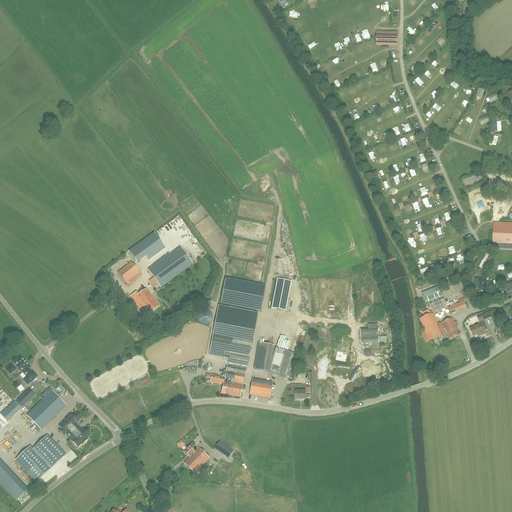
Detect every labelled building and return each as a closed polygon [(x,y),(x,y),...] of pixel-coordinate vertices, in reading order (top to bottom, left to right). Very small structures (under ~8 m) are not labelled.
[(463,13),(459,15),(460,18),(468,14),(465,9),(461,11),(463,13)] [(407,29),(412,35),(416,32),(410,26),(407,29)] [(378,34),(378,43),(396,44),(396,34),(378,34)] [(483,98),(484,89),(477,88),(476,97),(483,98)] [(490,103),(498,99),(495,92),(487,96),(490,103)] [(492,104),(483,107),(485,113),(494,111),(492,104)] [(481,125),(489,121),(486,115),(478,119),(481,125)] [(501,121),(496,121),(496,119),(492,119),(493,132),(501,131),(501,121)] [(498,137),(491,135),(488,144),(495,146),(498,137)] [(492,243),(492,248),(511,249),(511,222),(493,222),(492,243)] [(165,248),(154,233),(129,252),(136,261),(144,255),(148,260),(165,248)] [(407,241),(410,245),(415,242),(412,237),(407,241)] [(169,254),(148,269),(161,287),(193,264),(183,251),(172,259),(169,254)] [(487,270),(492,256),(485,253),(479,268),(487,270)] [(483,289),(482,278),(474,278),(475,289),(483,289)] [(265,287),(225,279),(220,304),(260,312),(265,287)] [(276,281),(270,311),(286,314),(292,284),(276,281)] [(443,297),(438,286),(421,293),(426,304),(443,297)] [(137,292),(131,297),(137,305),(140,302),(146,311),(148,314),(158,306),(146,290),(142,292),(140,294),(139,295),(137,292)] [(448,308),(451,314),(458,311),(455,305),(448,308)] [(204,308),(202,312),(199,311),(196,322),(209,325),(213,311),(204,308)] [(217,310),(209,355),(223,358),(227,366),(225,373),(225,377),(234,379),(233,384),(231,383),(230,386),(229,386),(228,386),(223,385),(221,394),(240,397),(242,389),(244,390),(245,389),(245,386),(242,385),(242,384),(246,368),(248,369),(252,343),(257,318),(217,310)] [(479,323),(479,325),(470,329),(473,336),(480,334),(480,335),(486,333),(485,330),(488,329),(484,320),(491,317),(492,320),(496,319),(493,310),(477,317),(479,323)] [(426,343),(433,340),(446,334),(449,339),(459,335),(453,319),(438,325),(433,314),(419,319),(424,330),(421,332),(426,343)] [(369,329),(360,330),(361,344),(379,344),(379,343),(387,343),(387,338),(378,338),(378,329),(369,329)] [(296,355),(276,349),(273,360),(272,360),(274,346),(258,343),(254,369),(269,371),(269,374),(288,379),(296,355)] [(335,354),(334,360),(335,360),(335,363),(338,364),(341,364),(345,365),(346,358),(347,358),(349,350),(342,348),(342,352),(337,351),(337,354),(335,354)] [(37,377),(32,372),(31,372),(28,369),(30,367),(20,357),(17,360),(17,359),(16,359),(15,358),(14,359),(13,360),(13,361),(13,362),(14,362),(12,364),(6,369),(10,374),(12,372),(18,368),(20,370),(21,370),(23,373),(24,373),(27,377),(23,380),(28,385),(37,377)] [(361,367),(358,367),(360,377),(365,376),(365,377),(377,373),(375,367),(371,369),(369,364),(366,365),(366,363),(360,364),(361,367)] [(206,374),(205,378),(211,379),(210,383),(215,384),(215,382),(223,384),(223,385),(228,386),(229,386),(230,386),(231,383),(224,382),(224,378),(216,377),(216,376),(212,375),(206,374)] [(141,385),(148,381),(146,377),(139,381),(141,385)] [(272,382),(252,379),(249,394),(269,397),(272,382)] [(19,393),(24,389),(20,385),(16,388),(19,393)] [(42,400),(27,416),(41,430),(66,405),(52,391),(53,391),(50,388),(40,397),(42,400)] [(23,407),(35,395),(29,389),(17,401),(23,407)] [(306,391),(295,391),(295,400),(306,400),(306,399),(311,398),(311,393),(306,393),(306,391)] [(14,402),(1,415),(7,421),(20,408),(14,402)] [(61,428),(59,430),(64,435),(65,434),(72,440),(71,441),(78,447),(81,444),(82,445),(87,440),(86,439),(89,436),(83,429),(82,430),(78,427),(75,424),(80,420),(81,420),(82,418),(78,414),(79,413),(75,409),(71,413),(72,414),(71,414),(59,426),(61,428)] [(25,418),(19,424),(22,426),(28,421),(30,424),(28,426),(31,430),(35,427),(28,419),(27,420),(25,418)] [(47,436),(33,450),(30,447),(15,460),(36,482),(50,469),(51,469),(65,455),(47,436)] [(176,444),(180,448),(184,443),(180,439),(176,444)] [(8,452),(14,446),(10,441),(3,448),(8,452)] [(220,441),(215,448),(218,451),(223,444),(220,441)] [(194,472),(200,466),(208,458),(198,448),(197,449),(192,444),(184,451),(190,458),(185,463),(194,472)] [(229,448),(225,455),(228,458),(233,451),(229,448)] [(0,485),(15,501),(27,490),(0,461),(0,485)] [(220,469),(221,488),(229,487),(228,469),(220,469)]
